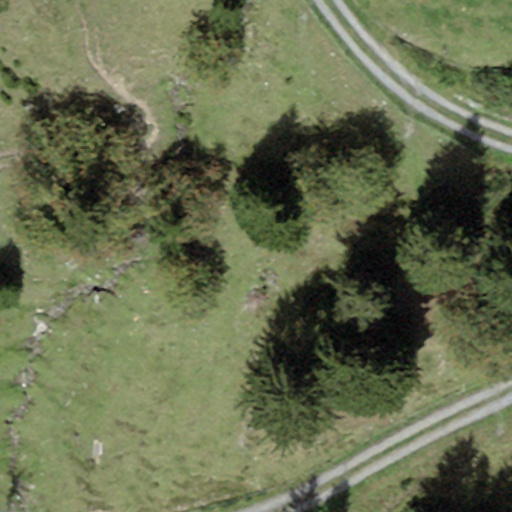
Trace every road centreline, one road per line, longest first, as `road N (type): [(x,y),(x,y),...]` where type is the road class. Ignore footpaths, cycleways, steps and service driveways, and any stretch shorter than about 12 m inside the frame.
road 1 (track): [(274,511),(511,386)]
road 2 (track): [(511,140),(395,79),(329,0)]
